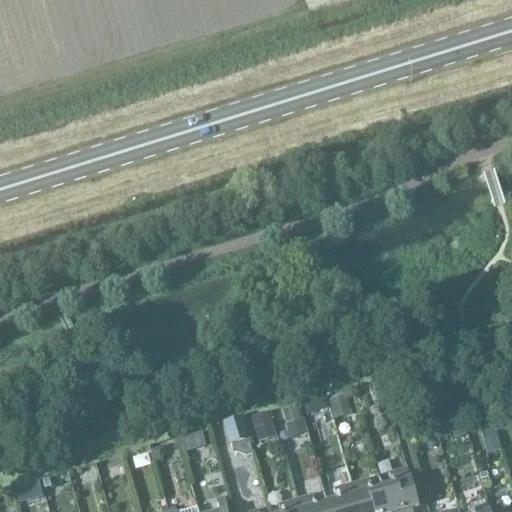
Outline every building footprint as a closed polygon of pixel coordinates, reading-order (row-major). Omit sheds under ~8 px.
[(494,427),(480,431),(483,442),(497,438),(494,427)] [(189,439),(181,442),(185,455),(193,452),(189,439)] [(388,511),(412,511),(419,510),(407,470),(389,475),(393,487),(383,490),(388,511)] [(369,481),(351,486),(358,511),(388,511),(383,490),(372,493),(369,481)] [(338,503),(327,506),(329,511),(358,511),(351,486),(334,491),(338,503)] [(313,497),(296,502),(299,511),(329,511),(327,506),(317,509),(313,497)] [(219,511),(228,511),(225,500),(217,502),(219,511)] [(280,511),(299,511),(296,502),(279,507),(280,511)] [(469,511),(489,511),(487,502),(469,507),(469,511)]
